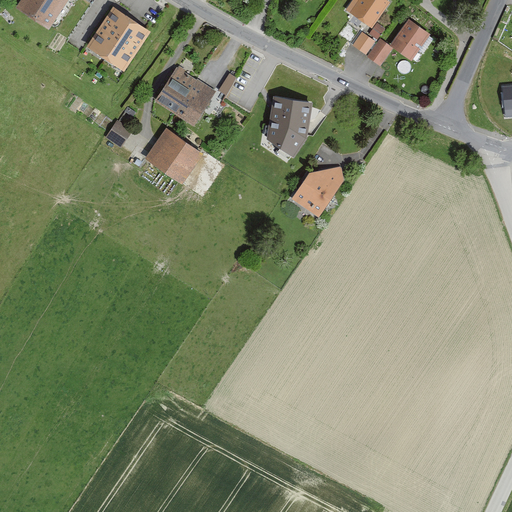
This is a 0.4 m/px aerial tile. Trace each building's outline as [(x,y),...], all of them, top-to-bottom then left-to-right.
[(72,0),(23,0),(16,12),(51,34),(72,0)] [(350,0),(346,7),(372,26),(390,0),(389,0),(350,0)] [(153,35),(113,9),(85,50),(126,76),(153,35)] [(430,32),(409,17),(390,43),(411,58),(430,32)] [(385,27),(377,22),(369,33),(377,39),(385,27)] [(368,34),(362,31),(353,44),(367,53),(375,39),(368,34)] [(380,64),(393,46),(381,37),(368,56),(380,64)] [(217,89),(177,64),(154,100),(194,125),(217,89)] [(230,71),(219,89),(227,93),(238,75),(230,71)] [(511,86),(502,87),(505,115),(511,114),(511,86)] [(313,99),(274,93),(267,136),(294,155),(307,135),(313,99)] [(139,130),(120,119),(110,136),(128,148),(139,130)] [(203,151),(166,125),(145,155),(182,181),(203,151)] [(339,165),(310,169),(291,197),(320,216),(344,179),(341,166),(339,165)]
